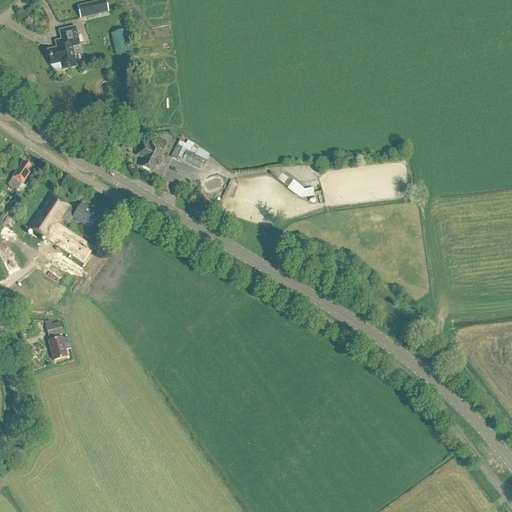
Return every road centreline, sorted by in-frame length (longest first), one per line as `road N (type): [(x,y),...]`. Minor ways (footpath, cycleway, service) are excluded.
road 1 (tertiary): [(511,467),(448,395),(378,338),(0,105)]
road 2 (unclassified): [(0,454),(17,388),(0,322)]
